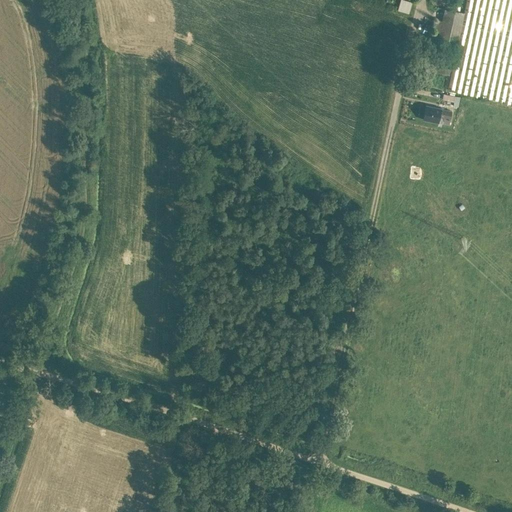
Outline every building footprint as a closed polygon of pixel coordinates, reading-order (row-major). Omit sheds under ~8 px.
[(413,2),(405,0),(400,0),(398,10),(409,13),(413,2)] [(511,0),(467,0),(464,13),(457,49),(455,55),(448,89),(511,105),(511,0)] [(464,13),(445,9),(443,21),(436,20),(434,31),(440,32),(438,45),(457,49),(464,13)] [(453,63),(427,56),(424,70),(449,76),(453,63)] [(443,100),(455,103),(456,97),(444,94),(443,100)] [(441,108),(426,105),(423,119),(439,122),(440,116),(441,109),(441,108)] [(452,111),(441,109),(440,116),(444,117),(443,123),(449,124),(452,111)]
